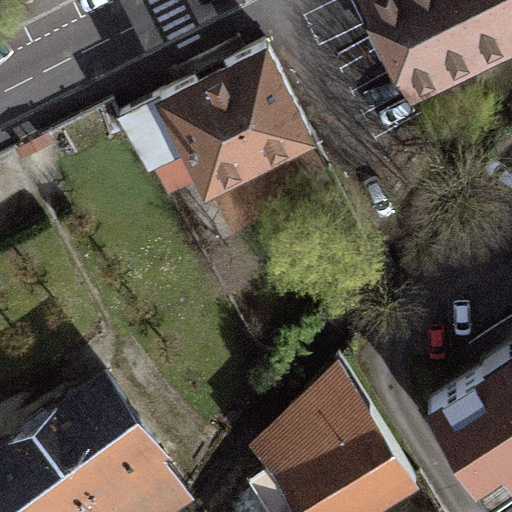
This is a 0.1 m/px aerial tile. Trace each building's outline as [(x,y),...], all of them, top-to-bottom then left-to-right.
[(511,0),(367,0),(408,79),(511,26),(511,0)] [(119,106),(148,156),(184,138),(204,177),(310,125),(264,33),(158,86),(119,106)] [(511,269),(487,228),(470,239),(501,289),(511,282),(511,269)] [(511,334),(482,354),(485,358),(428,393),(488,491),(511,476),(511,334)] [(369,397),(338,346),(260,445),(270,457),(307,511),(346,511),(379,492),(414,470),(369,397)] [(99,511),(104,505),(86,490),(131,456),(141,469),(163,453),(153,440),(157,437),(106,367),(0,445),(0,511),(99,511)] [(168,511),(172,506),(188,483),(163,453),(141,469),(131,456),(86,490),(104,505),(99,511),(168,511)] [(272,511),(307,511),(270,457),(248,471),(272,511)]
